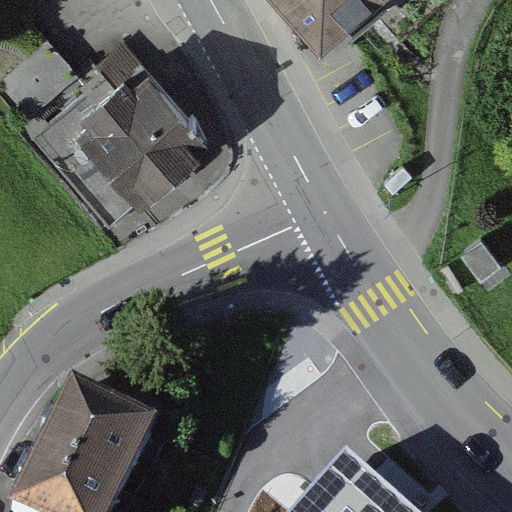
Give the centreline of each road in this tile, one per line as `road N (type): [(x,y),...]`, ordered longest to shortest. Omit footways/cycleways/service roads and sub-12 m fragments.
road 1 (tertiary): [(324,211),(76,329),(24,369),(0,401)]
road 2 (residential): [(355,265),(422,226),(464,12),(477,0)]
road 3 (tertiary): [(511,460),(469,424),(414,356),(355,265)]
road 4 (tertiary): [(324,211),(208,0)]
